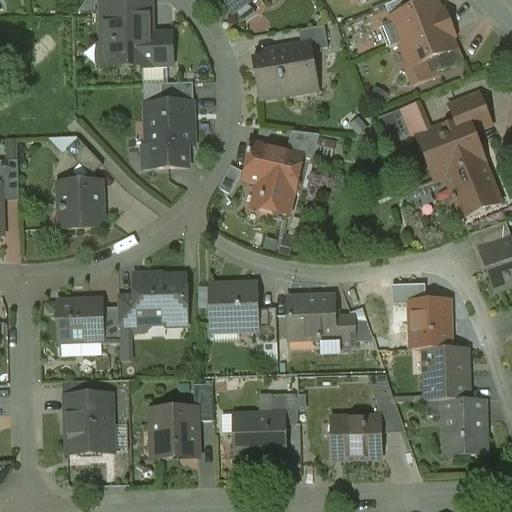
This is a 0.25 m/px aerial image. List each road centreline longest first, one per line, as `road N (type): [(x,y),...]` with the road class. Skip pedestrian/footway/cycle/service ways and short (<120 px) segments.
road 1 (residential): [(183,216),(232,250),(286,269),(350,276),(415,263),(455,268),(511,415)]
road 2 (residential): [(30,501),(305,497)]
road 3 (residential): [(204,0),(232,66),(234,110),(214,175),(183,216)]
road 4 (residential): [(30,501),(27,266)]
road 5 (residential): [(305,497),(511,494)]
road 6 (residential): [(183,216),(102,257),(27,266)]
